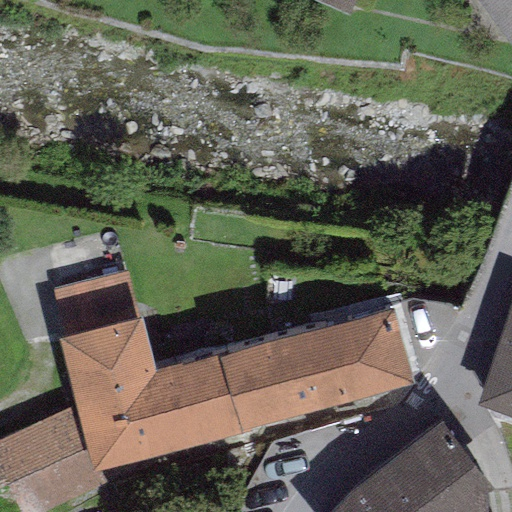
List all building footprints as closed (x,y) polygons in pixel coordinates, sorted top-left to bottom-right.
[(511,0),(479,0),(511,44),(511,0)] [(511,280),(474,388),(511,401),(511,280)] [(142,295),(58,315),(87,434),(92,453),(95,452),(249,415),(247,408),(410,369),(391,291),(155,348),(142,295)] [(87,434),(70,398),(0,429),(0,476),(5,474),(22,511),(25,511),(102,477),(95,452),(92,453),(87,434)] [(474,446),(441,401),(347,473),(311,511),(487,511),(487,468),(474,446)]
